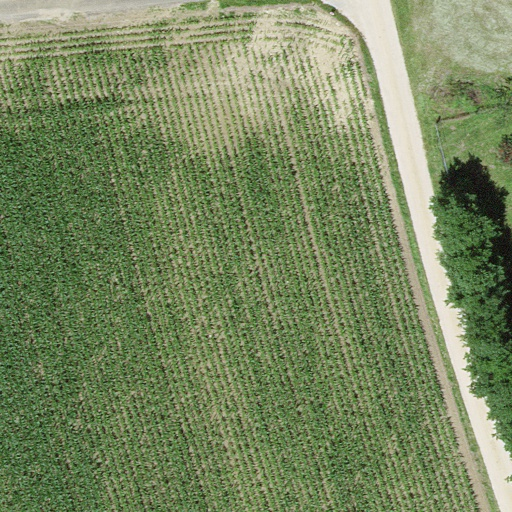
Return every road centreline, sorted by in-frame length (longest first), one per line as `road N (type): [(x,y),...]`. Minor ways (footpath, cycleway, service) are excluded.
road 1 (track): [(374,0),(511,461)]
road 2 (track): [(0,17),(146,0)]
